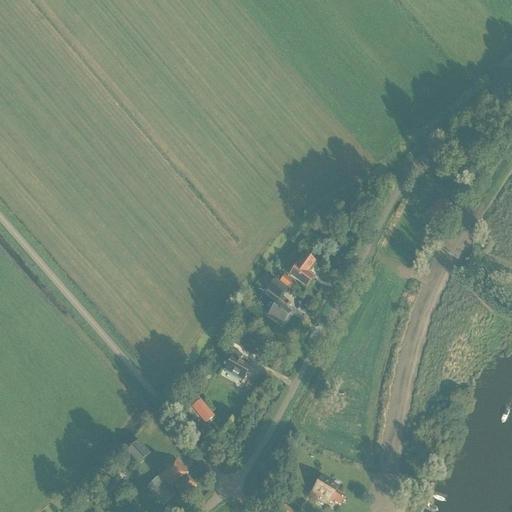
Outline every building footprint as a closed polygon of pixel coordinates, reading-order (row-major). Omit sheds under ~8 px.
[(440,202),(438,200),(434,204),(436,206),(432,212),(443,221),(453,209),(443,199),(440,202)] [(464,207),(458,202),(454,207),(459,212),(464,207)] [(305,256),(290,276),(306,288),(313,279),(306,273),(314,263),(305,256)] [(292,283),(284,276),(281,280),(289,287),(292,283)] [(274,280),(266,291),(279,301),(287,290),(274,280)] [(277,303),(268,315),(282,326),(292,313),(277,303)] [(224,371),(243,381),(250,368),(239,363),(242,357),(231,350),(228,356),(231,358),(224,371)] [(197,411),(203,420),(209,416),(203,407),(197,411)] [(150,455),(138,442),(124,456),(136,468),(150,455)] [(174,486),(184,497),(196,487),(186,475),(187,474),(176,462),(160,477),(148,488),(163,506),(175,494),(171,489),(174,486)] [(337,490),(320,480),(312,493),(328,503),(330,500),(340,505),(345,497),(336,491),(337,490)] [(292,511),(280,503),(274,511),(292,511)]
